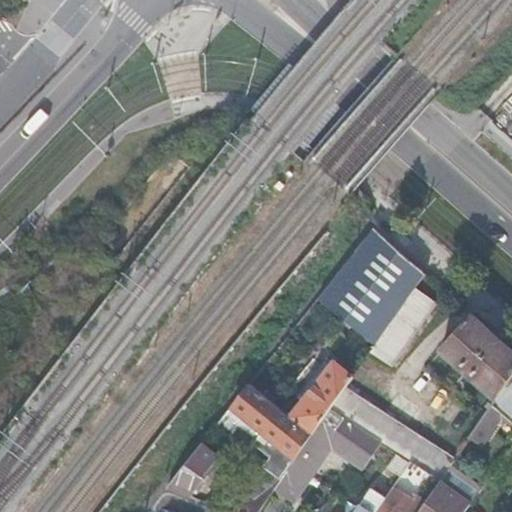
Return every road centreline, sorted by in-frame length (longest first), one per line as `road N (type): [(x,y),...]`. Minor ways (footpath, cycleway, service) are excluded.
road 1 (primary): [(288,19),(511,213)]
road 2 (residential): [(156,0),(0,169)]
road 3 (residential): [(89,0),(0,103)]
road 4 (residential): [(417,235),(511,329)]
